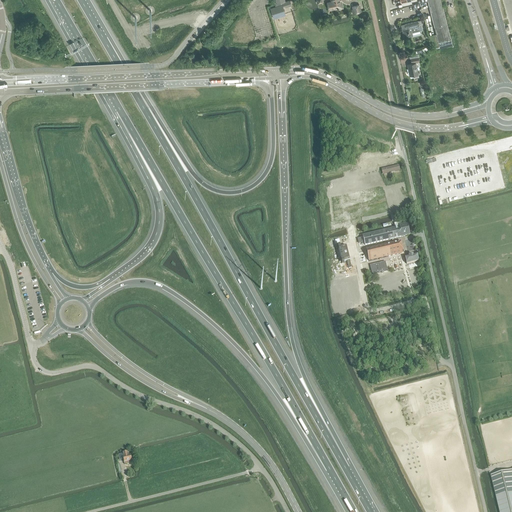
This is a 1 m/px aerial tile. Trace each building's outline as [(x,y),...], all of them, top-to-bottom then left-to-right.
[(339,9),(343,8),(340,0),(332,0),(333,2),(328,3),(329,10),(334,9),(339,8),(339,9)] [(440,47),(452,44),(441,0),(421,0),(422,3),(428,1),(440,47)] [(361,11),(360,4),(352,6),(352,9),(351,10),(352,13),(361,11)] [(282,5),(271,8),(273,16),(285,12),(282,5)] [(412,33),(420,31),(419,26),(420,26),(418,21),(405,24),(405,25),(403,25),(404,29),(402,30),(404,38),(413,36),(412,33)] [(410,76),(413,75),(414,78),(419,77),(418,74),(416,63),(408,65),(408,69),(409,69),(410,76)] [(371,156),(360,159),(362,168),(374,165),(374,167),(379,166),(379,165),(381,164),(378,153),(371,155),(371,156)] [(386,166),(381,167),(383,174),(400,170),(399,165),(386,168),(386,166)] [(395,229),(363,236),(365,246),(389,240),(391,241),(393,240),(394,239),(410,235),(407,224),(401,226),(400,222),(392,224),(393,227),(394,227),(395,229)] [(401,242),(387,246),(390,257),(404,253),(401,242)] [(407,265),(418,261),(417,254),(405,258),(407,265)] [(385,262),(370,266),(372,274),(387,271),(385,262)] [(122,454),(118,455),(119,461),(123,460),(124,460),(124,464),(129,463),(128,462),(132,461),(130,456),(128,456),(127,452),(122,454)] [(511,511),(511,470),(491,476),(499,511),(511,511)]
